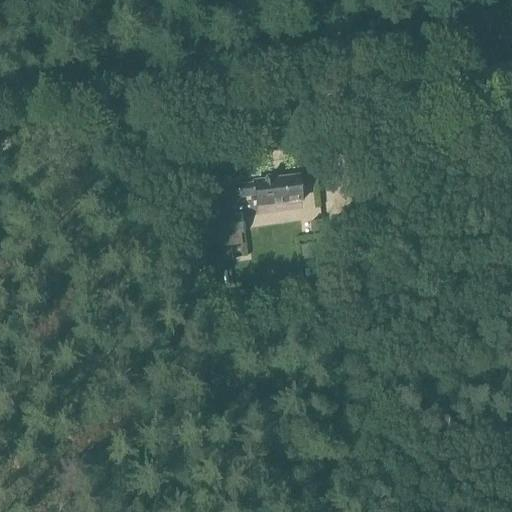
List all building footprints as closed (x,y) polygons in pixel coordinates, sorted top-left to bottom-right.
[(231,200),(255,197),(257,209),(301,203),(297,177),(253,183),(254,186),(230,189),(231,200)] [(212,218),(215,237),(242,234),(239,215),(212,218)] [(308,224),(309,235),(321,233),(319,222),(308,224)] [(220,240),(222,255),(247,252),(246,238),(220,240)] [(311,248),(301,249),(305,283),(329,280),(328,265),(323,266),(320,246),(319,246),(318,242),(311,243),(311,248)]
